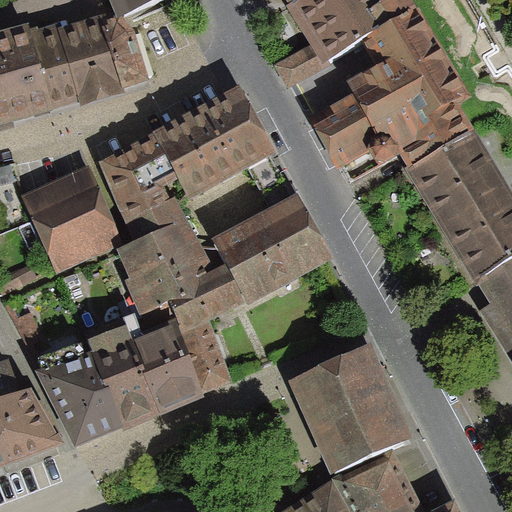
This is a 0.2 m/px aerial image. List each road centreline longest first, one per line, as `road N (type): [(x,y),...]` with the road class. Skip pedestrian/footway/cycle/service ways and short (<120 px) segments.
road 1 (residential): [(383,329),(112,455),(23,511)]
road 2 (residential): [(383,329),(245,56)]
road 3 (residential): [(0,139),(165,92),(245,56)]
road 4 (residential): [(482,511),(383,329)]
